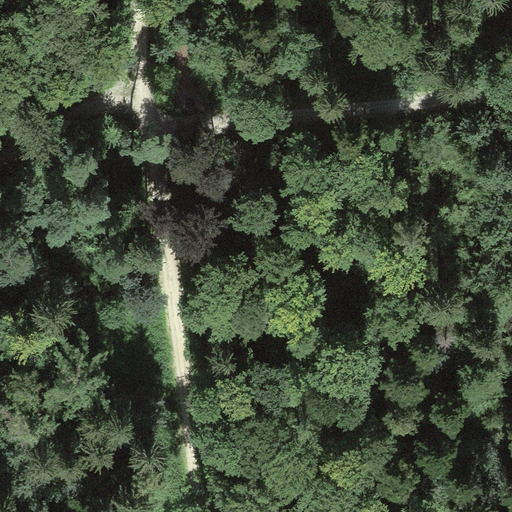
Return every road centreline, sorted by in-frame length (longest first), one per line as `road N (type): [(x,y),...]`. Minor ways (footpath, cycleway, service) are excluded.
road 1 (track): [(386,307),(145,142),(511,91)]
road 2 (track): [(151,0),(137,93),(196,511)]
road 3 (track): [(0,169),(137,93)]
